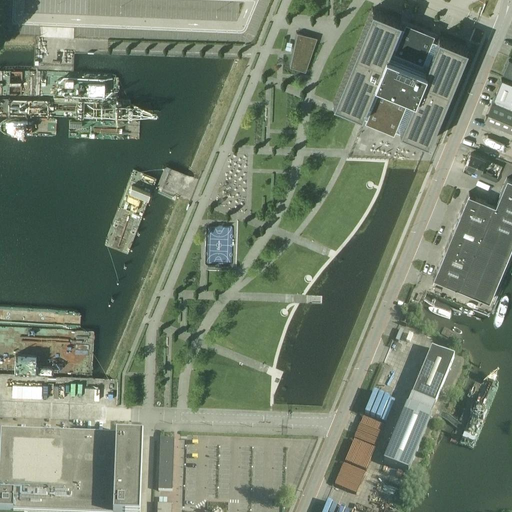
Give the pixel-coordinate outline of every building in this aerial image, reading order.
[(399,131),(428,142),(467,47),(438,35),(437,40),(423,34),(423,33),(423,32),(422,31),(421,31),(420,31),(419,32),(419,33),(417,32),(417,31),(417,30),(416,29),(415,28),(413,28),(412,29),(412,30),(399,24),(400,20),(372,8),(333,103),(361,115),(362,114),(365,116),(400,130),(399,131)] [(306,68),(317,38),(308,36),(298,65),(306,68)] [(502,74),(511,78),(511,74),(511,61),(508,60),(502,74)] [(492,100),(511,108),(511,82),(510,82),(501,78),(492,100)] [(484,121),(511,132),(511,110),(491,102),(484,121)] [(465,166),(481,173),(486,161),(470,154),(465,166)] [(475,177),(494,185),(497,178),(491,176),(492,174),(486,172),(485,173),(482,172),(481,173),(478,172),(475,177)] [(433,278),(489,301),(511,244),(511,180),(506,178),(495,205),(467,194),(433,278)] [(412,396),(434,405),(454,358),(431,349),(412,396)] [(407,473),(431,416),(406,406),(383,463),(407,473)] [(0,441),(0,511),(140,511),(143,439),(0,434),(0,441)] [(158,492),(172,492),(174,440),(160,440),(158,492)]
